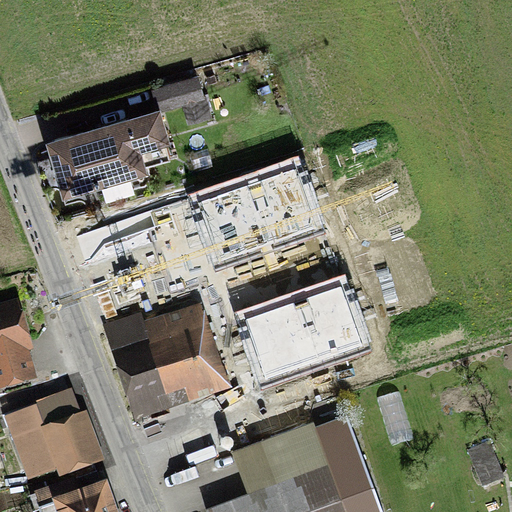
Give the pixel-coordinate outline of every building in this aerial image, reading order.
[(153,88),(156,96),(159,107),(203,94),(197,75),(153,88)] [(156,110),(128,119),(127,118),(52,140),(66,187),(94,178),(95,180),(99,179),(98,177),(170,155),(156,110)] [(199,199),(220,262),(317,230),(296,167),(199,199)] [(263,379),(362,345),(341,285),(242,320),(263,379)] [(140,315),(105,327),(115,359),(131,405),(240,368),(232,344),(216,349),(213,338),(239,329),(228,295),(201,304),(205,316),(172,327),(174,336),(149,344),(140,315)] [(15,307),(0,311),(0,381),(28,373),(20,345),(26,343),(15,307)] [(60,470),(95,457),(81,418),(47,430),(38,407),(9,418),(31,477),(59,466),(60,470)] [(382,511),(346,416),(314,428),(328,465),(207,511),(382,511)] [(494,456),(475,464),(483,484),(503,477),(494,456)] [(111,511),(97,471),(72,480),(78,496),(41,509),(42,511),(111,511)]
